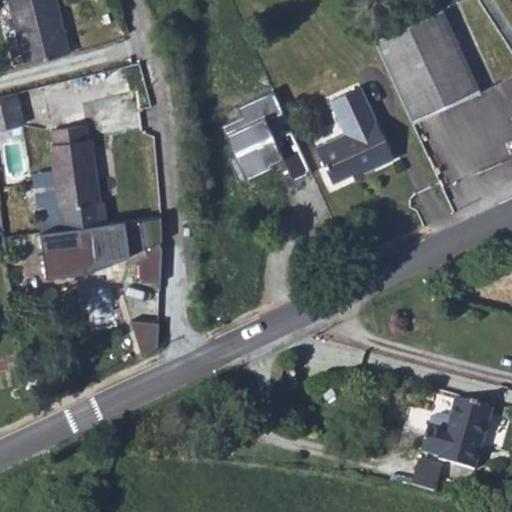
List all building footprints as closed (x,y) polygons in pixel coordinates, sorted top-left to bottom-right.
[(60,0),(13,0),(28,62),(72,52),(60,0)] [(401,71),(433,131),(496,98),(454,17),(390,50),(401,71)] [(79,95),(127,92),(125,68),(77,71),(79,95)] [(224,124),(250,176),(283,159),(293,179),(313,169),(292,128),(279,135),(269,115),(285,107),(274,86),(239,103),(245,113),(224,124)] [(359,135),(329,150),(346,184),(374,170),(376,175),(411,158),(376,89),(343,105),(359,135)] [(19,91),(0,94),(0,128),(26,123),(19,91)] [(61,212),(64,231),(106,223),(102,202),(98,203),(86,141),(82,142),(79,127),(47,133),(50,148),(46,148),(58,212),(61,212)] [(163,238),(160,213),(106,223),(64,231),(37,235),(46,280),(86,273),(86,272),(81,247),(106,242),(110,262),(163,238)] [(106,242),(81,247),(86,272),(111,267),(110,262),(106,242)] [(470,428),(434,414),(422,448),(401,440),(392,466),(412,473),(411,476),(447,489),(470,428)]
